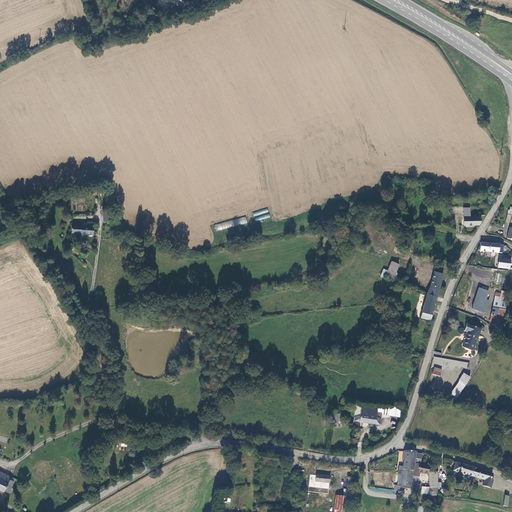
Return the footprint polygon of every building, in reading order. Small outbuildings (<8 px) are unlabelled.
[(479,225),(480,222),(480,215),(463,216),(463,226),(479,225)] [(214,224),(215,230),(247,224),(246,217),(214,224)] [(92,235),(93,223),(88,223),(88,224),(88,226),(83,226),(73,225),(72,233),(80,233),(80,235),(92,235)] [(499,252),(499,244),(481,243),(480,251),(499,252)] [(508,277),(511,277),(511,268),(511,269),(511,267),(511,264),(509,264),(510,260),(499,258),(498,266),(509,268),(508,277)] [(398,264),(390,261),(384,277),(392,280),(398,264)] [(434,271),(431,285),(428,291),(438,294),(443,273),(434,271)] [(477,289),(471,309),(484,314),(488,301),(484,300),(486,292),(477,289)] [(428,291),(422,316),(431,318),(438,294),(428,291)] [(500,294),(495,293),(494,297),(506,299),(507,292),(501,291),(500,294)] [(506,299),(494,297),(492,308),(504,310),(506,299)] [(488,324),(494,325),(495,328),(500,331),(504,310),(492,308),(488,324)] [(480,330),(466,325),(463,331),(467,333),(462,347),(472,351),(480,330)] [(467,368),(468,363),(437,357),(436,362),(439,363),(440,359),(455,362),(454,365),(467,368)] [(464,374),(459,382),(464,386),(470,378),(464,374)] [(456,398),(464,386),(459,382),(451,394),(456,398)] [(379,424),(380,417),(375,416),(376,409),(361,407),(360,415),(357,415),(357,421),(379,424)] [(413,471),(414,463),(420,464),(422,453),(416,453),(416,452),(405,451),(403,466),(403,470),(411,471),(413,471)] [(427,474),(429,466),(420,464),(414,463),(413,471),(411,471),(411,477),(418,478),(418,473),(427,474)] [(475,477),(484,480),(483,486),(491,488),(492,482),(490,482),(490,480),(492,474),(475,470),(475,469),(455,464),(453,473),(474,478),(475,477)] [(410,489),(411,477),(411,471),(403,470),(402,475),(401,475),(400,487),(400,488),(410,489)] [(0,490),(4,492),(4,491),(8,493),(11,488),(7,487),(10,481),(11,478),(0,472),(0,490)] [(435,494),(435,487),(437,487),(437,473),(429,473),(429,494),(435,494)] [(311,480),(311,485),(315,485),(315,482),(329,484),(329,476),(315,475),(315,476),(309,475),(309,480),(311,480)] [(333,511),(347,511),(350,491),(342,490),(342,496),(335,496),(333,511)]
